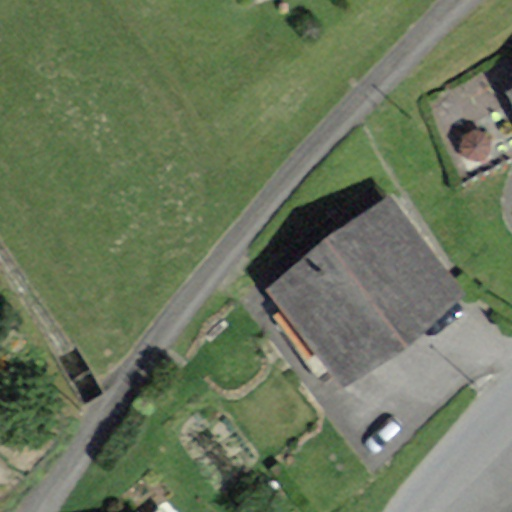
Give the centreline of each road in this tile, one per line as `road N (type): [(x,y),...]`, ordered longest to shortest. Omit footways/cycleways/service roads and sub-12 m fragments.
road 1 (residential): [(46,511),(184,310),(268,204),(468,0)]
road 2 (residential): [(511,404),(419,511)]
